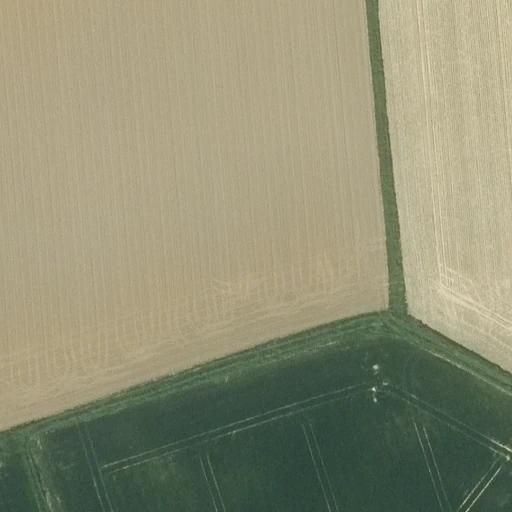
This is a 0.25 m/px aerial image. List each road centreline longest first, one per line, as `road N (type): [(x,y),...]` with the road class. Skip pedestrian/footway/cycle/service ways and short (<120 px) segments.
road 1 (track): [(0,443),(364,327),(398,331),(511,392)]
road 2 (track): [(360,0),(385,327)]
